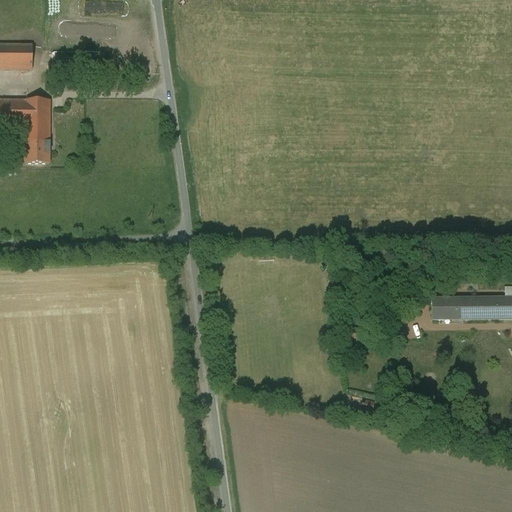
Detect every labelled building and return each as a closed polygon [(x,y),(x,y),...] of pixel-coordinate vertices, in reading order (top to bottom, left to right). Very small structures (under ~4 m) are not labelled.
[(0,47),(0,71),(32,72),(32,48),(0,47)] [(24,103),(0,102),(0,129),(24,130),(24,135),(50,135),(50,102),(24,102),(24,103)] [(50,135),(24,135),(24,166),(49,166),(50,135)] [(511,299),(431,300),(432,323),(511,321),(511,299)] [(372,415),(374,405),(362,402),(360,412),(372,415)]
